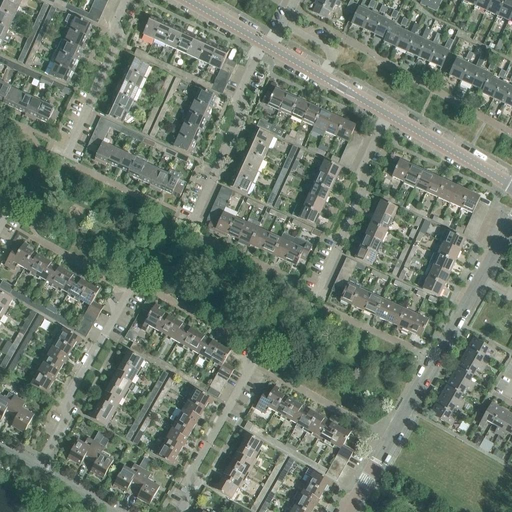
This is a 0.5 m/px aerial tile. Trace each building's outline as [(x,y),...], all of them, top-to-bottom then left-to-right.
[(0,0),(0,11),(14,18),(19,6),(5,0),(0,0)] [(57,0),(55,0),(54,4),(65,9),(67,4),(57,0)] [(94,0),(93,3),(105,8),(107,3),(99,0),(94,0)] [(333,0),(317,0),(312,12),(325,18),(329,12),(330,12),(334,5),(339,7),(341,3),(336,0),(336,1),(333,0)] [(511,0),(420,0),(419,4),(424,6),(424,5),(427,6),(426,7),(436,11),(440,0),(462,0),(511,22),(511,0)] [(356,4),(350,1),(347,6),(354,9),(356,4)] [(91,8),(102,14),(105,8),(93,3),(91,8)] [(38,15),(43,17),(48,6),(44,4),(38,15)] [(65,9),(75,14),(78,9),(67,4),(65,9)] [(46,19),(51,21),(56,9),(51,7),(46,19)] [(89,14),(100,19),(102,14),(91,8),(89,14)] [(351,23),(363,29),(370,13),(358,8),(351,23)] [(86,19),(89,14),(78,9),(75,14),(86,19)] [(0,25),(9,29),(14,18),(0,11),(0,25)] [(381,18),(370,13),(363,29),(374,34),(381,18)] [(100,19),(89,14),(86,19),(98,24),(100,19)] [(43,17),(38,15),(33,27),(38,29),(43,17)] [(70,30),(86,37),(89,38),(91,33),(89,32),(92,25),(75,18),(70,30)] [(155,40),(162,23),(163,21),(158,19),(157,21),(151,18),(143,35),(155,40)] [(374,34),(385,39),(392,23),(381,18),(374,34)] [(51,21),(46,19),(41,30),(45,32),(51,21)] [(155,40),(166,45),(173,28),(174,26),(169,24),(168,26),(162,23),(155,40)] [(384,41),(395,47),(403,31),(392,26),(393,24),(392,23),(385,39),(384,41)] [(395,47),(407,52),(414,36),(419,26),(414,24),(410,34),(403,31),(395,47)] [(11,37),(6,35),(9,29),(0,25),(0,39),(4,41),(9,43),(11,37)] [(38,29),(33,27),(28,38),(33,40),(38,29)] [(176,50),(184,33),(185,31),(180,29),(179,31),(173,28),(166,45),(176,50)] [(414,36),(407,52),(418,57),(425,41),(426,41),(430,31),(426,29),(421,39),(414,36)] [(45,32),(41,30),(35,42),(40,44),(45,32)] [(84,44),(86,37),(70,30),(65,41),(81,49),(83,50),(86,45),(84,44)] [(184,33),(176,50),(187,55),(195,38),(196,36),(191,34),(190,36),(184,33)] [(442,36),(437,34),(432,44),(426,41),(425,41),(418,57),(429,62),(436,46),(437,46),(442,36)] [(28,52),(33,40),(28,38),(23,50),(28,52)] [(195,38),(187,55),(198,60),(207,41),(202,39),(200,41),(195,38)] [(0,48),(2,45),(6,44),(6,43),(8,44),(9,43),(4,41),(0,39),(0,48)] [(436,46),(429,62),(441,67),(453,41),(448,39),(443,49),(437,46),(436,46)] [(499,39),(494,50),(499,52),(504,41),(499,39)] [(78,55),(81,49),(65,41),(59,53),(76,61),(78,62),(81,56),(78,55)] [(218,46),(207,41),(198,60),(209,65),(216,48),(218,46)] [(30,53),(35,55),(40,44),(35,42),(30,53)] [(223,64),(225,59),(228,51),(223,49),(222,51),(216,48),(209,65),(220,70),(220,69),(223,64)] [(136,49),(134,55),(145,60),(147,55),(147,54),(136,49)] [(17,62),(22,64),(28,52),(23,50),(17,62)] [(54,65),(71,72),(73,73),(75,68),(73,67),(76,61),(59,53),(57,52),(54,57),(57,58),(54,65)] [(35,55),(30,53),(25,65),(30,67),(35,55)] [(145,60),(156,65),(158,60),(147,55),(145,60)] [(129,63),(127,69),(144,77),(148,66),(130,57),(127,62),(129,63)] [(475,67),(468,64),(461,80),(472,85),(479,69),(480,70),(484,60),(480,57),(475,67)] [(0,63),(6,67),(8,62),(0,58),(0,63)] [(225,59),(223,64),(234,69),(236,64),(225,59)] [(449,75),(461,80),(468,64),(456,59),(449,75)] [(158,60),(156,65),(167,70),(169,65),(158,60)] [(8,62),(6,67),(17,72),(19,67),(8,62)] [(73,73),(71,72),(54,65),(50,63),(45,74),(68,85),(73,73)] [(231,74),(234,69),(223,64),(220,69),(231,74)] [(167,70),(178,75),(180,70),(169,65),(167,70)] [(17,72),(28,77),(30,72),(19,67),(17,72)] [(124,68),(122,74),(124,75),(121,81),(138,89),(144,77),(127,69),(124,68)] [(220,69),(220,70),(218,74),(229,79),(231,74),(220,69)] [(490,74),(480,70),(479,69),(472,85),(483,90),(481,93),(482,93),(490,74)] [(178,75),(189,80),(191,75),(180,70),(178,75)] [(39,82),(41,77),(30,72),(28,77),(39,82)] [(227,85),(229,79),(218,74),(215,80),(227,85)] [(491,75),(490,74),(482,93),(493,98),(500,83),(489,78),(491,75)] [(163,86),(168,89),(173,77),(168,75),(163,86)] [(189,80),(200,85),(202,80),(191,75),(189,80)] [(39,82),(50,87),(52,82),(41,77),(39,82)] [(170,90),(175,92),(180,80),(175,78),(170,90)] [(138,89),(121,81),(119,80),(114,91),(133,100),(138,89)] [(200,85),(210,90),(213,85),(202,80),(200,85)] [(224,90),(227,85),(215,80),(213,85),(224,90)] [(0,100),(4,102),(10,88),(10,87),(0,82),(0,100)] [(64,87),(52,82),(50,87),(62,92),(64,87)] [(493,98),(504,103),(511,88),(500,83),(493,98)] [(222,95),(224,90),(213,85),(210,90),(222,95)] [(158,98),(162,100),(168,89),(163,86),(158,98)] [(194,101),(211,109),(213,110),(216,104),(213,103),(216,97),(195,87),(192,92),(197,94),(194,101)] [(3,103),(15,108),(21,93),(10,88),(4,102),(3,103)] [(261,103),(267,106),(279,111),(286,95),(274,89),(272,95),(266,92),(261,103)] [(165,101),(170,104),(175,92),(170,90),(165,101)] [(114,98),(111,104),(128,112),(133,100),(114,91),(111,97),(114,98)] [(32,98),(21,93),(15,108),(26,113),(32,98)] [(286,95),(279,111),(290,116),(298,100),(286,95)] [(36,118),(37,118),(43,103),(32,98),(26,113),(30,115),(29,117),(35,120),(36,118)] [(152,109),(157,112),(162,100),(158,98),(152,109)] [(298,100),(290,116),(302,122),(309,105),(298,100)] [(160,113),(165,115),(170,104),(165,101),(160,113)] [(211,109),(194,101),(189,113),(206,120),(208,121),(210,116),(208,115),(211,109)] [(54,108),(43,103),(37,118),(48,123),(48,122),(54,124),(59,112),(53,110),(54,108)] [(106,108),(108,109),(105,116),(122,124),(128,112),(111,104),(109,103),(106,108)] [(313,127),(320,110),(309,105),(302,122),(313,127)] [(147,121),(152,123),(157,112),(152,109),(147,121)] [(324,132),(332,116),(320,110),(313,127),(324,132)] [(155,124),(159,127),(165,115),(160,113),(155,124)] [(184,124),(200,132),(203,133),(205,127),(203,126),(206,120),(189,113),(184,124)] [(336,137),(343,121),(332,116),(324,132),(336,137)] [(111,124),(100,119),(98,124),(109,129),(109,128),(111,124)] [(272,126),(259,120),(256,126),(269,132),(271,128),(272,126)] [(147,121),(142,133),(147,135),(152,123),(147,121)] [(347,142),(348,142),(350,136),(353,131),(355,126),(343,121),(336,137),(347,142)] [(98,124),(97,126),(95,129),(107,134),(109,129),(98,124)] [(109,128),(120,133),(122,129),(111,124),(109,128)] [(149,136),(154,138),(159,127),(155,124),(149,136)] [(179,136),(195,143),(198,144),(200,139),(198,138),(200,132),(184,124),(179,136)] [(279,132),(271,128),(269,132),(278,136),(279,132)] [(107,134),(95,129),(93,134),(104,140),(105,139),(107,134)] [(120,133),(131,138),(133,134),(122,129),(120,133)] [(254,135),(251,141),(267,149),(273,138),(254,129),(251,134),(254,135)] [(350,136),(361,141),(364,136),(353,131),(350,136)] [(102,144),(104,140),(93,134),(91,140),(102,144)] [(131,138),(142,143),(144,139),(133,134),(131,138)] [(173,147),(192,156),(195,150),(198,144),(195,143),(179,136),(173,147)] [(361,141),(350,136),(348,142),(359,147),(361,141)] [(294,138),(292,142),(300,146),(302,142),(294,138)] [(102,144),(99,150),(97,155),(95,158),(100,160),(99,162),(101,164),(103,165),(106,165),(106,164),(106,163),(113,148),(107,146),(109,141),(105,139),(104,140),(102,144)] [(142,143),(153,148),(155,143),(144,139),(142,143)] [(102,144),(91,140),(88,145),(99,150),(102,144)] [(248,146),(246,153),(262,160),(267,149),(251,141),(249,140),(246,145),(248,146)] [(347,142),(345,147),(356,152),(359,147),(348,142),(347,142)] [(155,143),(153,148),(164,153),(166,148),(155,143)] [(99,150),(88,145),(86,150),(97,155),(99,150)] [(287,158),(292,160),(297,148),(293,146),(287,158)] [(345,147),(343,153),(354,158),(356,152),(345,147)] [(106,164),(117,169),(124,153),(113,148),(106,163),(106,164)] [(164,153),(175,158),(177,153),(166,148),(164,153)] [(301,160),(304,152),(300,149),(296,158),(301,160)] [(317,149),(315,153),(323,157),(325,152),(317,149)] [(241,157),(243,158),(240,164),(257,172),(262,160),(246,153),(243,152),(241,157)] [(127,175),(135,158),(124,153),(117,169),(127,174),(127,175)] [(177,153),(175,158),(186,163),(189,158),(177,153)] [(351,163),(354,158),(343,153),(340,158),(351,163)] [(136,155),(135,158),(127,175),(138,180),(145,164),(146,164),(148,160),(136,155)] [(338,164),(340,159),(332,156),(330,160),(338,164)] [(282,169),(287,172),(292,160),(287,158),(282,169)] [(340,158),(340,159),(338,164),(349,169),(351,163),(340,158)] [(399,160),(392,176),(403,182),(411,166),(399,160)] [(295,172),(299,163),(295,161),(291,170),(295,172)] [(340,168),(324,161),(318,173),(335,180),(340,168)] [(238,169),(235,175),(252,183),(257,172),(240,164),(238,163),(236,168),(238,169)] [(138,180),(149,185),(156,169),(146,164),(145,164),(138,180)] [(415,187),(422,171),(411,166),(403,182),(415,187)] [(167,174),(156,169),(149,185),(153,187),(152,189),(159,192),(160,190),(167,174)] [(277,181),(282,183),(287,172),(282,169),(277,181)] [(169,170),(167,174),(160,190),(179,198),(184,188),(177,184),(181,175),(169,170)] [(422,171),(415,187),(426,192),(434,176),(422,171)] [(335,180),(318,173),(313,184),(330,191),(335,180)] [(252,183),(235,175),(233,174),(231,180),(233,181),(230,187),(246,195),(252,183)] [(284,185),(288,186),(292,178),(288,176),(284,185)] [(434,176),(426,192),(438,197),(445,181),(434,176)] [(276,194),(282,183),(277,181),(271,192),(276,194)] [(445,181),(438,197),(449,203),(457,186),(445,181)] [(330,191),(313,184),(308,195),(325,203),(330,191)] [(457,186),(449,203),(461,208),(468,192),(457,186)] [(231,196),(232,192),(221,187),(219,193),(230,198),(231,196)] [(276,194),(271,192),(266,204),(271,206),(276,194)] [(472,213),(472,212),(475,207),(477,201),(479,197),(468,192),(461,208),(472,213)] [(219,193),(216,198),(227,203),(230,198),(219,193)] [(382,198),(390,202),(392,197),(384,194),(382,198)] [(297,204),(303,207),(319,214),(325,203),(308,195),(303,207),(297,204)] [(225,209),(227,203),(216,198),(214,203),(225,209)] [(394,203),(402,207),(404,203),(396,199),(394,203)] [(375,212),(392,220),(397,208),(380,200),(375,212)] [(488,206),(477,201),(475,207),(486,212),(488,206)] [(255,202),(253,207),(262,210),(264,206),(255,202)] [(211,209),(222,214),(223,213),(225,209),(214,203),(211,209)] [(319,214),(303,207),(297,204),(292,216),(314,226),(319,214)] [(405,209),(416,214),(418,209),(411,206),(411,205),(408,204),(405,209)] [(486,212),(475,207),(472,212),(483,217),(486,212)] [(418,209),(416,214),(425,217),(427,213),(423,212),(424,210),(420,208),(419,210),(418,209)] [(209,215),(220,220),(222,214),(211,209),(209,215)] [(370,224),(386,231),(392,220),(375,212),(370,224)] [(481,223),(483,217),(472,212),(472,213),(470,218),(481,223)] [(227,234),(234,218),(223,213),(222,214),(220,220),(217,225),(210,222),(207,228),(214,231),(215,229),(227,234)] [(287,217),(278,213),(276,217),(285,221),(287,217)] [(206,220),(210,222),(217,225),(220,220),(209,215),(206,220)] [(418,228),(422,219),(417,217),(414,226),(418,228)] [(246,223),(234,218),(227,234),(238,239),(246,223)] [(478,228),(481,223),(470,218),(467,223),(478,228)] [(425,231),(429,223),(425,220),(421,229),(425,231)] [(441,220),(439,224),(448,228),(450,224),(441,220)] [(257,229),(246,223),(238,239),(250,245),(257,229)] [(476,233),(478,228),(467,223),(465,228),(476,233)] [(370,224),(366,232),(364,235),(381,243),(386,231),(370,224)] [(465,228),(464,230),(463,232),(463,234),(473,239),(476,233),(465,228)] [(268,234),(257,229),(250,245),(261,250),(268,234)] [(413,239),(416,232),(417,231),(412,229),(408,237),(413,239)] [(448,231),(443,243),(460,251),(465,239),(448,231)] [(424,234),(419,232),(415,240),(420,242),(424,234)] [(268,234),(261,250),(272,255),(280,239),(268,234)] [(280,239),(272,255),(284,261),(291,244),(293,240),(282,235),(280,239)] [(364,235),(359,247),(376,254),(381,243),(364,235)] [(291,244),(284,261),(296,266),(300,257),(305,259),(311,247),(310,247),(310,248),(305,245),(306,243),(299,240),(298,242),(293,240),(291,244)] [(460,251),(443,243),(438,255),(455,262),(460,251)] [(27,247),(23,244),(19,252),(13,249),(4,265),(14,271),(18,264),(24,268),(33,253),(26,249),(27,247)] [(406,254),(410,246),(405,244),(402,252),(406,254)] [(376,254),(359,247),(354,258),(371,266),(376,254)] [(34,252),(33,253),(24,268),(30,271),(29,274),(34,277),(44,259),(35,254),(36,253),(34,252)] [(406,254),(402,252),(398,260),(402,262),(406,254)] [(429,264),(432,266),(449,274),(455,262),(438,255),(434,253),(429,264)] [(413,257),(409,255),(405,263),(409,265),(413,257)] [(354,269),(355,267),(357,263),(345,258),(343,264),(354,269)] [(41,277),(47,281),(56,265),(54,264),(53,264),(44,259),(34,277),(39,280),(41,277)] [(352,275),(354,269),(343,264),(340,269),(352,275)] [(444,285),(449,274),(432,266),(429,264),(424,276),(427,277),(444,285)] [(51,287),(56,289),(66,272),(57,267),(57,266),(56,265),(47,281),(53,284),(51,287)] [(396,277),(399,269),(395,267),(391,275),(396,277)] [(340,269),(338,274),(350,280),(352,275),(340,269)] [(403,280),(406,272),(402,270),(398,278),(403,280)] [(75,277),(66,272),(56,289),(60,292),(62,289),(68,293),(77,277),(75,276),(75,277)] [(378,278),(386,282),(388,277),(380,273),(378,278)] [(338,274),(336,280),(347,285),(347,284),(348,284),(350,280),(338,274)] [(79,278),(77,277),(68,293),(74,297),(73,299),(78,302),(88,284),(78,279),(79,278)] [(439,297),(444,285),(427,277),(422,289),(439,297)] [(333,286),(344,291),(347,285),(336,280),(333,286)] [(2,281),(0,285),(0,289),(10,295),(12,290),(14,287),(2,281)] [(90,306),(84,315),(95,321),(102,308),(92,302),(100,289),(95,286),(94,288),(88,284),(78,302),(82,305),(84,302),(90,306)] [(347,284),(347,285),(344,291),(342,296),(340,301),(351,306),(359,289),(348,284),(347,284)] [(403,284),(401,288),(409,292),(411,288),(403,284)] [(342,296),(344,291),(333,286),(331,291),(342,296)] [(351,306),(363,311),(370,295),(359,289),(351,306)] [(23,296),(12,290),(10,295),(20,301),(23,296)] [(424,299),(426,294),(418,291),(416,295),(424,299)] [(0,307),(8,312),(10,307),(8,306),(12,299),(0,292),(0,307)] [(381,300),(370,295),(363,311),(374,316),(381,300)] [(34,302),(23,296),(20,301),(31,307),(34,302)] [(436,304),(438,300),(430,296),(428,300),(436,304)] [(374,316),(386,321),(393,305),(381,300),(374,316)] [(45,308),(34,302),(31,307),(42,313),(45,308)] [(149,326),(155,329),(164,314),(158,310),(159,308),(154,305),(141,329),(145,332),(149,326)] [(404,310),(393,305),(386,321),(397,327),(404,310)] [(55,315),(45,308),(42,313),(53,319),(55,315)] [(408,334),(409,332),(416,315),(404,310),(397,327),(396,329),(408,334)] [(36,314),(32,311),(25,322),(30,325),(36,314)] [(164,313),(164,314),(155,329),(162,333),(160,336),(165,338),(175,320),(166,315),(164,313)] [(37,329),(44,318),(39,315),(32,326),(37,329)] [(67,321),(55,315),(53,319),(64,326),(67,321)] [(92,327),(95,321),(84,315),(81,321),(92,327)] [(409,332),(420,337),(428,321),(416,315),(409,332)] [(171,338),(177,342),(186,326),(185,325),(184,326),(175,320),(165,338),(169,341),(171,338)] [(77,327),(67,321),(64,326),(74,332),(77,327)] [(81,321),(78,326),(89,332),(92,327),(81,321)] [(30,325),(25,322),(19,333),(24,336),(30,325)] [(37,329),(32,326),(26,337),(31,340),(37,329)] [(85,338),(89,332),(78,326),(77,327),(74,332),(85,338)] [(188,327),(186,326),(177,342),(183,346),(182,348),(187,351),(197,333),(188,328),(188,327)] [(60,328),(57,334),(54,339),(71,349),(75,342),(78,343),(80,339),(60,328)] [(128,331),(124,338),(133,343),(134,342),(137,336),(128,331)] [(24,336),(19,333),(13,344),(17,347),(24,336)] [(193,351),(199,355),(208,338),(207,338),(207,339),(197,333),(187,351),(192,354),(193,351)] [(31,340),(26,337),(20,348),(25,351),(31,340)] [(198,357),(209,363),(219,346),(210,340),(210,339),(208,338),(199,355),(198,357)] [(53,345),(50,351),(66,360),(67,358),(66,358),(71,349),(54,339),(51,343),(53,345)] [(473,339),(467,348),(484,357),(487,352),(492,355),(494,351),(473,339)] [(133,343),(130,349),(141,355),(144,350),(145,348),(134,342),(133,343)] [(11,358),(17,347),(13,344),(6,355),(11,358)] [(219,369),(215,377),(221,380),(226,383),(234,370),(229,367),(224,364),(232,350),(227,347),(226,349),(219,346),(209,363),(219,369)] [(25,351),(20,348),(14,359),(18,362),(25,351)] [(462,358),(484,370),(486,366),(480,363),(484,357),(467,348),(462,358)] [(123,354),(126,356),(122,362),(140,373),(143,368),(140,367),(144,360),(126,349),(123,354)] [(141,355),(152,361),(154,356),(144,350),(141,355)] [(44,356),(41,361),(59,371),(64,361),(65,362),(66,360),(50,351),(46,357),(44,356)] [(0,366),(0,367),(4,370),(11,358),(6,355),(0,366)] [(163,367),(165,363),(154,356),(152,361),(163,367)] [(484,370),(462,358),(457,367),(473,376),(476,371),(481,374),(484,370)] [(7,371),(12,374),(18,362),(14,359),(7,371)] [(54,381),(53,380),(59,371),(41,361),(38,365),(41,367),(37,373),(52,382),(53,383),(54,381)] [(115,373),(131,383),(135,376),(137,377),(140,373),(122,362),(117,372),(116,371),(115,373)] [(163,367),(174,374),(176,369),(165,363),(163,367)] [(473,376),(457,367),(451,376),(473,389),(475,385),(470,382),(473,376)] [(185,380),(187,375),(176,369),(174,374),(185,380)] [(157,383),(162,385),(168,374),(163,371),(157,383)] [(48,389),(52,382),(37,373),(35,372),(32,377),(34,378),(30,384),(48,395),(51,390),(48,389)] [(114,374),(115,375),(109,385),(127,395),(130,390),(132,392),(136,385),(131,383),(115,373),(114,374)] [(164,387),(169,390),(175,378),(171,375),(164,387)] [(185,380),(196,386),(198,382),(187,375),(185,380)] [(473,389),(451,376),(446,386),(462,395),(465,389),(471,392),(473,389)] [(221,380),(215,377),(212,382),(223,388),(226,383),(221,380)] [(209,388),(198,382),(196,386),(207,393),(210,388),(209,388)] [(212,382),(209,388),(210,388),(220,395),(220,394),(223,388),(212,382)] [(150,394),(155,396),(162,385),(157,383),(150,394)] [(103,393),(102,395),(118,405),(122,399),(124,400),(127,395),(109,385),(104,394),(103,393)] [(446,386),(441,395),(462,407),(464,404),(459,400),(462,395),(446,386)] [(158,398),(163,401),(169,390),(164,387),(158,398)] [(210,388),(207,393),(217,399),(220,395),(210,388)] [(260,412),(264,415),(268,408),(274,412),(284,396),(277,392),(278,390),(273,388),(270,394),(265,392),(255,409),(260,412)] [(191,396),(189,395),(186,399),(203,410),(207,403),(209,404),(212,399),(195,389),(191,396)] [(144,405),(149,408),(155,396),(150,394),(144,405)] [(102,397),(96,407),(114,417),(117,413),(115,411),(118,405),(102,395),(101,397),(102,397)] [(280,418),(284,421),(295,403),(285,397),(286,396),(284,395),(284,396),(274,412),(281,416),(280,418)] [(460,411),(462,407),(441,395),(435,405),(451,414),(455,408),(460,411)] [(19,399),(13,396),(10,402),(0,396),(0,419),(0,420),(4,413),(9,416),(11,413),(19,399)] [(151,409),(156,412),(163,401),(158,398),(151,409)] [(19,399),(11,413),(9,416),(15,419),(11,426),(23,433),(33,416),(21,409),(25,402),(19,399)] [(181,412),(184,413),(198,421),(199,419),(198,418),(203,410),(186,399),(183,404),(185,405),(181,412)] [(289,424),(290,421),(297,425),(306,408),(304,407),(303,408),(295,403),(284,421),(289,424)] [(487,422),(492,425),(501,409),(491,403),(479,425),(484,427),(487,422)] [(138,416),(142,419),(149,408),(144,405),(138,416)] [(448,419),(451,414),(435,405),(430,414),(451,426),(454,422),(448,419)] [(92,413),(90,412),(87,417),(105,427),(109,421),(111,422),(114,417),(96,407),(92,413)] [(173,421),(173,422),(191,432),(196,422),(197,423),(198,421),(184,413),(181,412),(176,408),(170,419),(173,421)] [(306,433),(317,415),(307,410),(308,409),(306,408),(297,425),(303,428),(302,431),(306,433)] [(145,420),(150,423),(156,412),(151,409),(145,420)] [(511,414),(501,409),(492,425),(497,428),(494,433),(498,436),(511,414)] [(511,433),(511,414),(498,436),(502,438),(505,433),(511,436),(511,433)] [(317,415),(306,433),(317,440),(328,421),(325,419),(325,420),(317,415)] [(142,419),(138,416),(131,427),(136,430),(142,419)] [(139,431),(144,434),(150,423),(145,420),(139,431)] [(243,428),(249,431),(260,438),(263,433),(264,431),(253,425),(247,421),(243,428)] [(317,440),(324,443),(328,446),(339,428),(329,423),(329,422),(328,421),(317,440)] [(186,440),(191,432),(173,422),(170,426),(172,428),(169,434),(185,443),(186,441),(186,440)] [(136,430),(131,427),(125,438),(130,441),(136,430)] [(346,465),(354,452),(343,445),(351,432),(346,429),(344,431),(339,428),(328,446),(333,449),(334,446),(341,450),(335,459),(346,465)] [(144,434),(139,431),(132,443),(137,445),(144,434)] [(244,439),(241,445),(258,455),(261,451),(259,449),(263,443),(245,433),(242,437),(244,439)] [(274,439),(263,433),(260,438),(271,444),(274,439)] [(156,441),(160,444),(178,454),(183,445),(184,445),(185,443),(169,434),(165,440),(163,439),(159,437),(156,441)] [(84,444),(77,441),(67,458),(79,465),(83,459),(89,462),(99,444),(87,438),(84,444)] [(285,446),(274,439),(271,444),(282,450),(285,446)] [(178,454),(160,444),(156,441),(149,453),(173,467),(176,462),(174,460),(178,454)] [(282,450),(293,457),(296,452),(295,452),(297,448),(287,442),(285,446),(282,450)] [(104,447),(99,444),(89,462),(94,465),(90,471),(103,478),(113,461),(100,454),(104,447)] [(234,456),(250,465),(252,467),(258,455),(241,445),(235,455),(234,455),(234,456)] [(296,452),(293,457),(304,463),(307,458),(296,452)] [(276,465),(281,468),(287,457),(282,454),(276,465)] [(252,467),(250,465),(234,456),(232,459),(233,459),(228,468),(246,478),(252,467)] [(283,469),(288,472),(295,461),(290,458),(283,469)] [(304,463),(315,469),(318,465),(307,458),(304,463)] [(332,464),(343,471),(346,465),(335,459),(332,464)] [(329,470),(340,476),(343,471),(332,464),(329,470)] [(130,471),(124,467),(114,484),(126,492),(130,485),(135,488),(145,471),(134,465),(130,471)] [(269,477),(274,479),(281,468),(276,465),(269,477)] [(315,469),(326,475),(329,471),(318,465),(315,469)] [(222,477),(221,478),(240,489),(243,483),(246,478),(228,468),(223,477),(222,477)] [(277,481),(282,483),(288,472),(283,469),(277,481)] [(326,475),(337,482),(340,476),(329,470),(329,471),(326,475)] [(149,505),(159,487),(147,480),(150,474),(145,471),(135,488),(140,491),(136,497),(149,505)] [(308,477),(305,482),(322,492),(326,485),(329,487),(331,482),(313,472),(310,478),(308,477)] [(263,488),(268,490),(274,479),(269,477),(263,488)] [(217,486),(215,484),(213,489),(231,499),(235,493),(237,494),(240,489),(221,478),(221,479),(217,486)] [(270,492),(275,495),(282,483),(277,481),(270,492)] [(305,488),(301,495),(317,504),(318,502),(317,501),(322,492),(305,482),(303,487),(305,488)] [(257,499),(262,501),(268,490),(263,488),(257,499)] [(264,503),(269,505),(275,495),(270,492),(264,503)] [(292,505),(305,511),(311,511),(315,505),(316,506),(317,504),(301,495),(297,492),(294,499),(295,500),(292,505)] [(255,511),(262,501),(257,499),(250,510),(253,511),(255,511)] [(265,511),(269,505),(264,503),(258,511),(265,511)]
